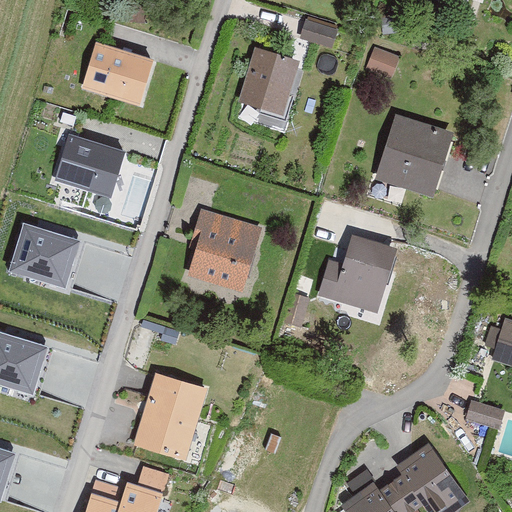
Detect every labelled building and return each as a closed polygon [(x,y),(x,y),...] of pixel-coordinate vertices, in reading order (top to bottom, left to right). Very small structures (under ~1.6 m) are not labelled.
[(310,20),(305,36),(332,44),(337,28),(310,20)] [(155,62),(97,43),(82,89),(141,107),(155,62)] [(294,61),(260,51),(247,96),(281,106),(294,61)] [(396,58),(377,51),(371,68),(390,75),(396,58)] [(447,135),(400,120),(384,171),(431,186),(447,135)] [(125,153),(69,135),(55,181),(111,199),(125,153)] [(256,229),(205,213),(199,231),(207,233),(196,270),(239,284),(256,229)] [(80,239),(29,225),(14,277),(65,291),(80,239)] [(377,305),(393,247),(356,236),(348,265),(332,261),(324,291),(377,305)] [(511,323),(507,322),(505,330),(495,327),(490,343),(501,347),(498,355),(511,359),(511,323)] [(54,344),(0,327),(0,390),(36,401),(54,344)] [(201,389),(160,378),(145,440),(186,450),(201,389)] [(502,410),(473,402),(469,416),(498,425),(502,410)] [(17,455),(0,449),(0,503),(1,504),(17,455)] [(411,474),(395,483),(412,509),(428,499),(436,511),(442,511),(464,498),(433,449),(406,466),(411,474)] [(99,484),(90,511),(153,511),(164,474),(146,469),(141,487),(131,484),(129,493),(99,484)] [(407,511),(412,509),(395,483),(379,494),(376,488),(351,504),(356,511),(407,511)]
